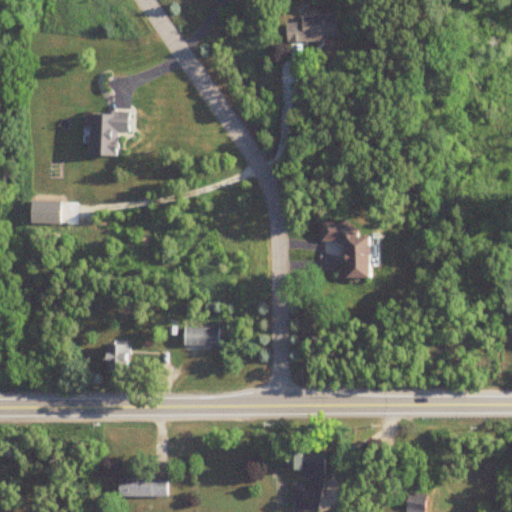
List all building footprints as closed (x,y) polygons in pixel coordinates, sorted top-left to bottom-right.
[(336,16),(299,17),(300,23),(285,23),(285,43),(336,42),(336,16)] [(115,157),(115,133),(128,133),(128,113),(87,112),(87,157),(115,157)] [(60,201),(29,201),(29,224),(60,224),(60,201)] [(351,222),(319,222),(318,243),(341,243),(341,280),(365,281),(365,238),(351,238),(351,222)] [(218,328),(182,328),(182,348),(218,348),(218,328)] [(129,346),(105,346),(105,371),(129,371),(129,346)] [(292,511),(320,511),(321,454),(290,453),(290,472),(298,472),(298,483),(292,483),(292,511)] [(167,479),(118,479),(118,498),(167,498),(167,479)] [(422,511),(423,494),(404,494),(404,511),(422,511)]
